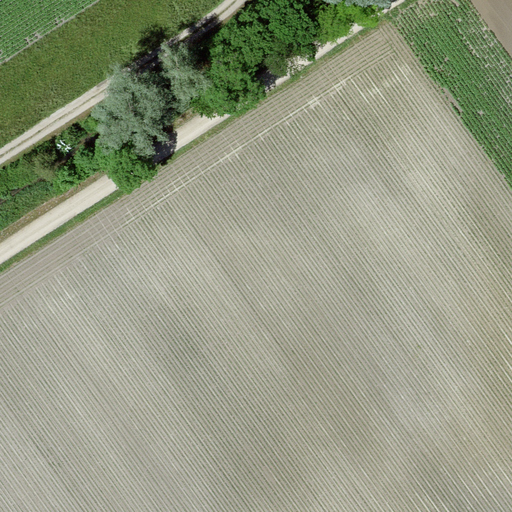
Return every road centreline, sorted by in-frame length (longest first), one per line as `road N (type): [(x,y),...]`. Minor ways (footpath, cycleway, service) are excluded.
road 1 (track): [(0,241),(373,0)]
road 2 (track): [(233,0),(0,145)]
